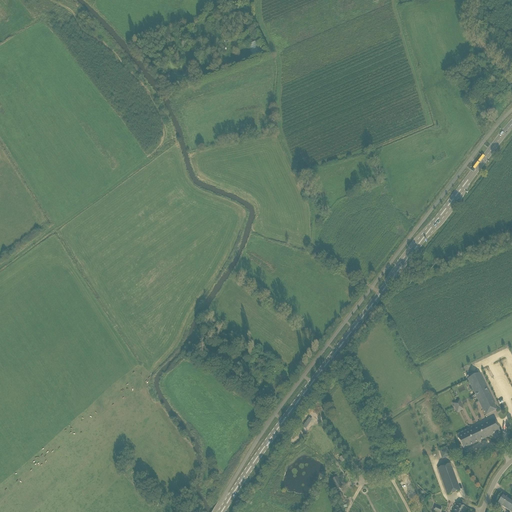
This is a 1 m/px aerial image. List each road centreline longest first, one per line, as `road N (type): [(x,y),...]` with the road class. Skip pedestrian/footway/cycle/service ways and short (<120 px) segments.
road 1 (primary): [(221,511),(511,124)]
road 2 (track): [(379,295),(312,254),(308,199),(279,130),(270,129)]
